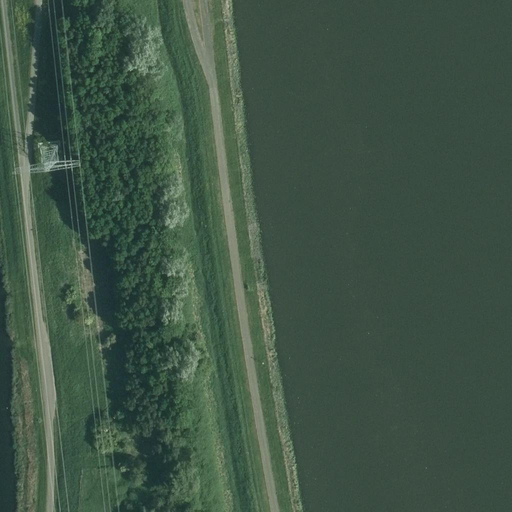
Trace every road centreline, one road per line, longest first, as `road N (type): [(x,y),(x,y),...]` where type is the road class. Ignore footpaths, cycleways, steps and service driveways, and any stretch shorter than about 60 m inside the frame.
road 1 (unclassified): [(48,511),(51,442),(22,169)]
road 2 (unclassified): [(3,0),(22,169)]
